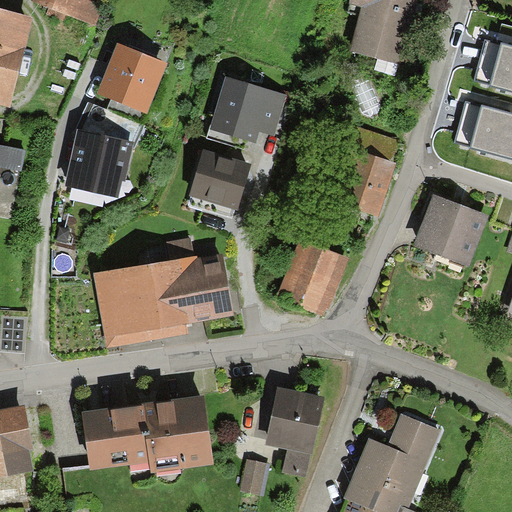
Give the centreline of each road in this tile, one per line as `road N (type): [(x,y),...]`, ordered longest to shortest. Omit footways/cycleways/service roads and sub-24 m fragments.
road 1 (residential): [(458,0),(415,160),(343,338)]
road 2 (residential): [(0,381),(343,338)]
road 3 (residential): [(343,338),(485,395),(511,415)]
